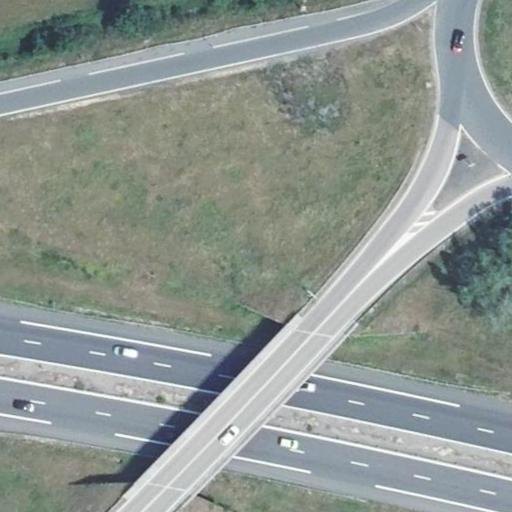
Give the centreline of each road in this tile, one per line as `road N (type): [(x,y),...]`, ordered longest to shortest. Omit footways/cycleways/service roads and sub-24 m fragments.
road 1 (motorway): [(0,399),(511,497)]
road 2 (motorway): [(511,435),(0,338)]
road 3 (motorway): [(416,0),(297,39),(0,106)]
road 4 (secondary): [(343,300),(148,511)]
road 5 (secondary): [(463,82),(413,200),(343,300)]
road 6 (secondary): [(343,300),(511,181)]
